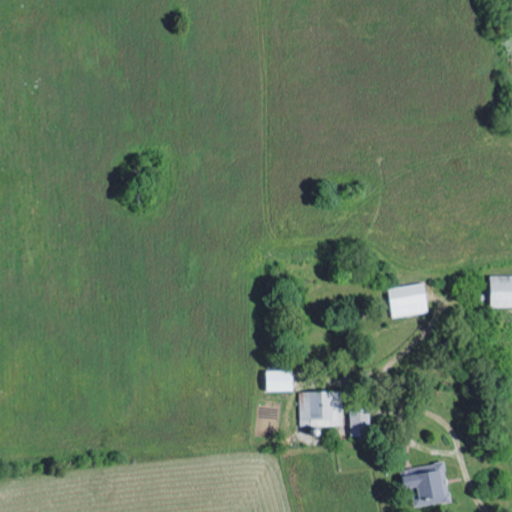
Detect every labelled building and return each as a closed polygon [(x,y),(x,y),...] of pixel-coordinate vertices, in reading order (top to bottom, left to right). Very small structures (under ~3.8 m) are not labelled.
[(511,307),(511,275),(495,276),(496,308),(511,307)] [(432,314),(429,284),(393,288),(396,317),(432,314)] [(298,391),(298,371),(271,370),(271,391),(298,391)] [(346,391),(301,392),(302,426),(347,425),(346,391)] [(426,501),(454,496),(448,462),(434,464),(435,472),(410,476),(412,489),(424,487),(426,501)]
